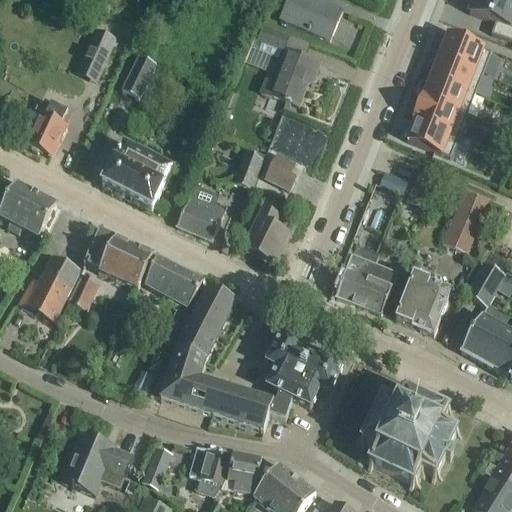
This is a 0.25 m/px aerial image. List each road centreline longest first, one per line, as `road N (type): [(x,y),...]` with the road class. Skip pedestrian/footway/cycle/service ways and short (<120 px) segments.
road 1 (residential): [(398,511),(302,460),(195,443),(102,416),(0,364)]
road 2 (secondary): [(296,304),(0,164)]
road 3 (residential): [(296,304),(415,0)]
road 4 (secondary): [(511,411),(296,304)]
